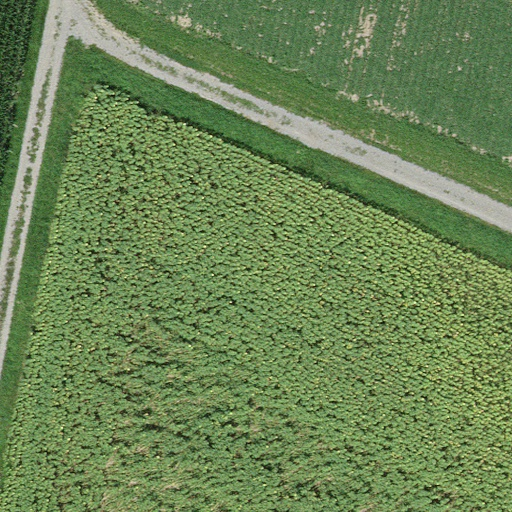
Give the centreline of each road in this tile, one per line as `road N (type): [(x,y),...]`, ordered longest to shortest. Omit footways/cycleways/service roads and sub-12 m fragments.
road 1 (track): [(72,0),(96,30),(511,221)]
road 2 (track): [(68,0),(0,369)]
